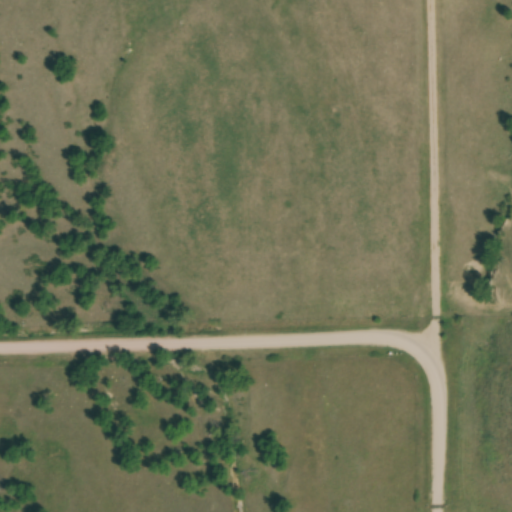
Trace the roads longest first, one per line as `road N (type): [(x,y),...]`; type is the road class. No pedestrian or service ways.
road 1 (residential): [(431,511),(447,0)]
road 2 (residential): [(430,352),(386,338),(0,344)]
